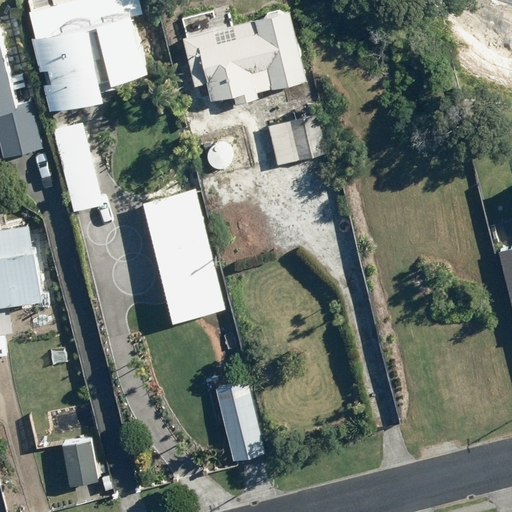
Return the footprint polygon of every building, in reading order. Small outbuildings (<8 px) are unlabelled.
[(143,0),(68,0),(34,9),(49,66),(51,66),(55,79),(52,80),(59,107),(117,92),(112,75),(124,72),(125,78),(156,69),(140,9),(146,7),(143,0)] [(213,80),(218,97),(240,92),(242,101),(265,95),(264,89),(312,77),(294,8),(218,28),(214,11),(194,15),(198,33),(189,35),(201,83),(213,80)] [(0,19),(0,114),(10,154),(50,144),(39,98),(26,101),(6,18),(0,19)] [(274,124),(282,162),(331,151),(321,113),(274,124)] [(62,154),(83,152),(82,134),(62,136),(62,154)] [(73,172),(91,169),(89,153),(71,156),(73,172)] [(150,200),(181,320),(232,307),(201,187),(150,200)] [(43,247),(39,219),(0,225),(0,332),(18,330),(14,301),(37,298),(38,306),(55,303),(54,290),(51,291),(44,247),(43,247)] [(511,246),(500,250),(511,297),(511,246)] [(223,334),(232,368),(247,364),(238,330),(223,334)] [(221,387),(239,458),(271,450),(253,379),(221,387)] [(58,411),(62,436),(75,434),(71,409),(58,411)] [(102,463),(96,436),(68,442),(74,470),(102,463)]
